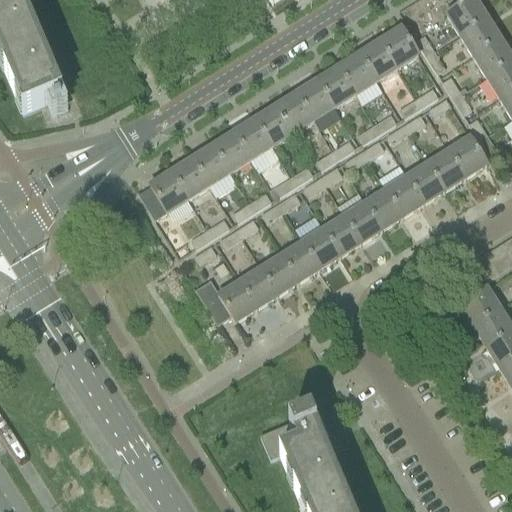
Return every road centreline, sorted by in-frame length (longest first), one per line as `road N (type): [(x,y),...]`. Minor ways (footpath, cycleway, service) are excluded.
road 1 (unclassified): [(458,511),(366,366),(361,309),(511,213)]
road 2 (secondary): [(161,511),(0,249)]
road 3 (tertiary): [(113,159),(355,0)]
road 4 (tertiary): [(0,245),(113,159)]
road 5 (tertiary): [(113,159),(68,171),(0,216)]
